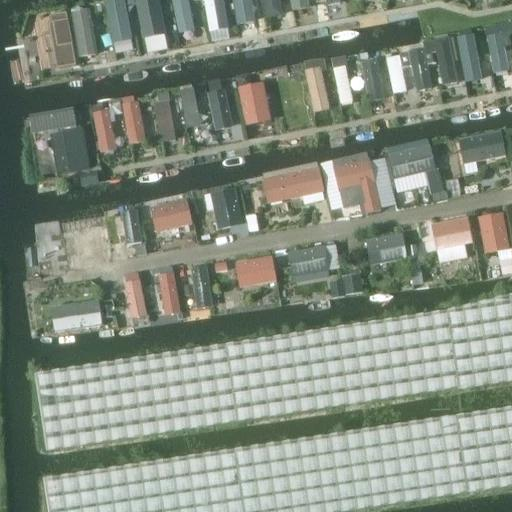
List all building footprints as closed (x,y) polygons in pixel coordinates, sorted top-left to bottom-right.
[(194,30),(187,0),(172,0),(180,33),(194,30)] [(219,0),(205,0),(211,28),(224,25),(219,0)] [(249,14),(246,0),(233,0),(237,17),(249,14)] [(279,0),(261,0),(265,19),(282,16),(279,0)] [(309,8),(307,0),(289,0),(292,11),(309,8)] [(153,2),(139,4),(145,40),(159,37),(153,2)] [(129,45),(122,9),(108,12),(115,48),(129,45)] [(75,18),(81,54),(95,51),(89,15),(75,18)] [(64,67),(76,65),(68,22),(56,24),(64,67)] [(511,23),(486,29),(487,38),(502,36),(505,35),(507,42),(511,40),(511,23)] [(487,38),(494,74),(508,71),(502,36),(487,38)] [(437,53),(443,86),(458,83),(449,39),(434,42),(437,53)] [(423,43),(422,43),(422,44),(424,51),(427,66),(433,65),(431,54),(437,53),(434,42),(434,41),(423,43)] [(459,44),(465,78),(478,75),(472,42),(459,44)] [(409,49),(399,51),(402,69),(412,67),(409,54),(409,49)] [(412,67),(417,92),(432,89),(427,66),(424,51),(409,54),(412,67)] [(392,92),(403,90),(398,57),(386,59),(392,92)] [(324,60),(304,63),(305,70),(317,68),(321,67),(322,71),(326,70),(324,60)] [(344,60),(332,62),(334,71),(346,68),(344,60)] [(361,64),(368,103),(384,100),(377,61),(361,64)] [(313,108),(325,106),(317,68),(305,70),(313,108)] [(334,71),(341,105),(353,103),(346,68),(334,71)] [(287,77),(277,79),(278,84),(284,87),(289,86),(287,77)] [(220,81),(208,83),(208,85),(210,94),(222,92),(220,82),(220,81)] [(263,85),(255,87),(240,90),(247,125),(271,121),(263,85)] [(200,127),(192,87),(179,90),(187,130),(200,127)] [(210,94),(208,95),(216,132),(233,128),(224,91),(222,92),(210,94)] [(158,97),(153,98),(155,106),(169,103),(167,94),(158,96),(158,97)] [(131,145),(146,142),(138,104),(124,107),(131,145)] [(169,105),(155,107),(162,143),(176,140),(169,105)] [(108,111),(92,115),(101,154),(117,151),(108,111)] [(31,120),(34,136),(76,128),(73,112),(31,120)] [(459,143),(464,166),(506,158),(501,134),(459,143)] [(389,158),(394,181),(426,174),(436,172),(430,148),(389,158)] [(448,155),(438,157),(441,171),(451,169),(448,155)] [(366,215),(381,212),(375,185),(369,161),(334,170),(340,193),(359,188),(366,215)] [(269,205),(324,194),(319,170),(264,182),(269,205)] [(436,172),(426,174),(431,196),(444,193),(439,171),(436,172)] [(219,231),(243,226),(235,191),(212,196),(219,231)] [(158,234),(193,226),(187,202),(152,210),(158,234)] [(128,247),(143,245),(138,213),(123,216),(128,247)] [(479,220),(486,255),(510,251),(503,215),(479,220)] [(256,216),(246,217),(249,233),(258,232),(256,216)] [(432,228),(437,251),(473,244),(468,220),(432,228)] [(87,268),(111,264),(105,228),(81,232),(87,268)] [(372,267),(407,260),(403,236),(367,243),(372,267)] [(189,239),(186,243),(186,246),(196,244),(195,237),(189,239)] [(146,246),(136,248),(138,258),(148,256),(146,246)] [(416,246),(407,248),(409,260),(418,258),(416,246)] [(464,246),(437,252),(440,264),(467,258),(464,246)] [(289,255),(293,279),(329,272),(325,249),(289,255)] [(272,259),(255,262),(237,266),(241,289),(277,283),(272,259)] [(53,269),(41,271),(42,280),(54,278),(53,269)] [(193,271),(198,310),(213,307),(207,269),(193,271)] [(138,274),(126,277),(128,284),(140,281),(138,274)] [(167,316),(181,314),(174,275),(160,278),(167,316)] [(360,275),(342,277),(345,297),(363,294),(360,275)] [(133,319),(147,316),(140,282),(126,285),(133,319)] [(192,286),(184,287),(186,297),(193,296),(192,286)] [(47,452),(458,389),(458,391),(511,382),(511,295),(510,295),(446,311),(34,375),(47,452)] [(234,300),(225,302),(226,312),(235,310),(234,300)] [(56,334),(103,327),(100,304),(53,310),(56,334)] [(111,306),(103,308),(105,319),(113,318),(111,306)] [(348,511),(511,487),(511,407),(44,480),(48,511),(348,511)]
